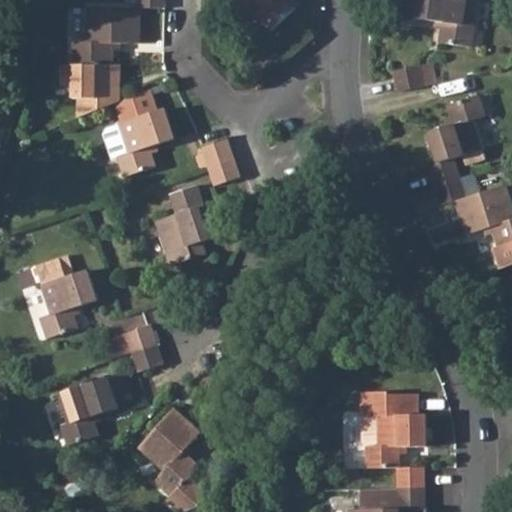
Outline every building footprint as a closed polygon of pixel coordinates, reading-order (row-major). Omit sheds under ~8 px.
[(114,62),(115,36),(140,37),(142,1),(165,2),(164,0),(137,0),(137,2),(102,0),(88,0),(87,37),(75,37),(74,61),(114,62)] [(256,0),(265,8),(256,16),(271,30),(296,7),(289,0),(256,0)] [(398,0),(397,9),(414,12),(412,22),(438,27),(435,45),(468,49),(471,30),(469,30),(473,0),(398,0)] [(74,61),(61,61),(61,82),(73,82),(72,95),(78,95),(78,115),(115,100),(118,99),(120,98),(120,62),(114,62),(74,61)] [(425,83),(421,62),(394,68),(398,88),(425,83)] [(125,119),(111,124),(110,127),(118,151),(119,151),(126,172),(158,161),(152,143),(175,135),(165,105),(159,107),(152,86),(150,86),(120,98),(118,99),(125,119)] [(459,176),(454,157),(482,148),(473,117),(485,113),(479,91),(446,102),(452,122),(427,130),(436,163),(428,166),(433,184),(459,176)] [(0,120),(13,121),(18,103),(0,103),(0,120)] [(206,163),(233,154),(227,135),(200,144),(206,163)] [(212,181),(239,173),(233,154),(206,163),(212,181)] [(439,202),(453,198),(465,233),(489,225),(494,243),(490,244),(498,264),(510,259),(511,258),(511,209),(503,182),(466,194),(459,176),(433,184),(439,202)] [(168,263),(191,256),(187,243),(217,233),(210,214),(202,217),(198,203),(202,202),(195,181),(168,190),(174,210),(153,217),(168,263)] [(58,257),(35,264),(41,284),(49,311),(39,315),(46,336),(77,326),(70,304),(94,296),(85,269),(64,276),(58,257)] [(498,268),(511,263),(511,258),(510,259),(498,264),(498,268)] [(130,349),(156,341),(149,321),(123,330),(130,349)] [(136,367),(162,359),(156,341),(130,349),(136,367)] [(67,421),(59,424),(65,443),(96,433),(90,414),(115,406),(112,396),(128,390),(122,369),(58,390),(67,421)] [(200,403),(221,395),(213,370),(192,378),(200,403)] [(418,484),(418,462),(394,462),(394,444),(420,444),(420,411),(414,411),(413,391),(386,392),(385,389),(355,390),(355,441),(359,443),(359,463),(387,463),(388,485),(418,484)] [(199,430),(173,406),(137,444),(164,469),(155,479),(169,492),(165,497),(178,509),(194,504),(208,489),(189,472),(198,463),(182,449),(199,430)] [(409,511),(409,504),(418,504),(418,484),(388,485),(351,486),(350,505),(341,505),(340,511),(409,511)]
